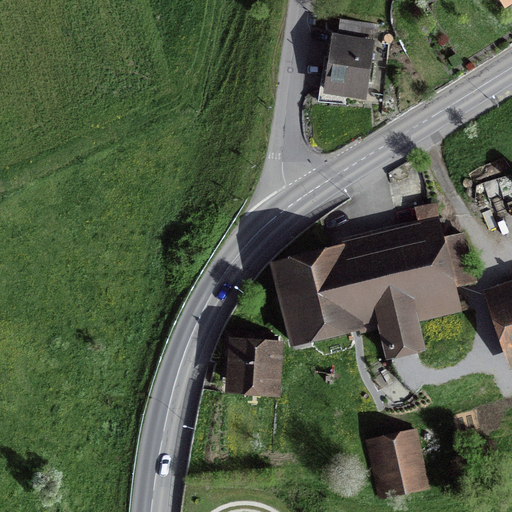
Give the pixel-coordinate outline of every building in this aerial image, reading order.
[(511,0),(496,0),(505,13),(511,8),(511,0)] [(378,26),(340,21),(339,35),(376,40),(378,26)] [(366,102),(375,42),(332,36),(329,59),(324,95),(346,99),(366,102)] [(346,106),(346,99),(324,95),(329,59),(324,58),(318,103),(346,106)] [(457,290),(478,285),(465,235),(445,240),(436,203),(414,208),(417,222),(336,242),(339,251),(270,267),(290,351),(360,334),(360,336),(378,332),(386,363),(426,354),(419,323),(462,313),(457,290)] [(511,282),(482,293),(510,372),(511,371),(511,282)] [(224,396),(280,399),(284,344),(280,343),(280,334),(225,331),(224,344),(228,344),(224,396)] [(430,491),(416,429),(365,440),(378,502),(430,491)]
